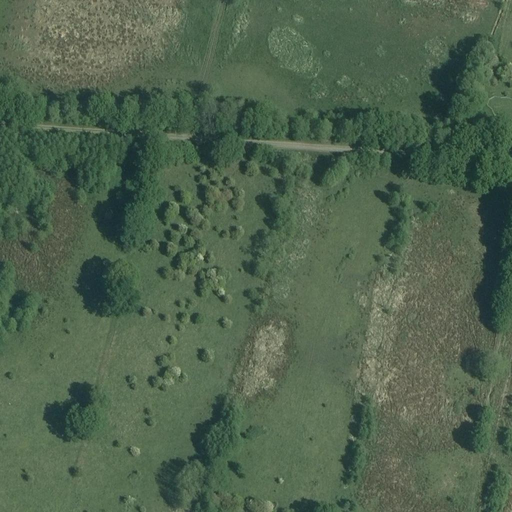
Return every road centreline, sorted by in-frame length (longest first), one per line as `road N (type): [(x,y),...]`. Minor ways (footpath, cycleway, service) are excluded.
road 1 (track): [(511,162),(0,126)]
road 2 (track): [(427,155),(463,52),(496,0)]
